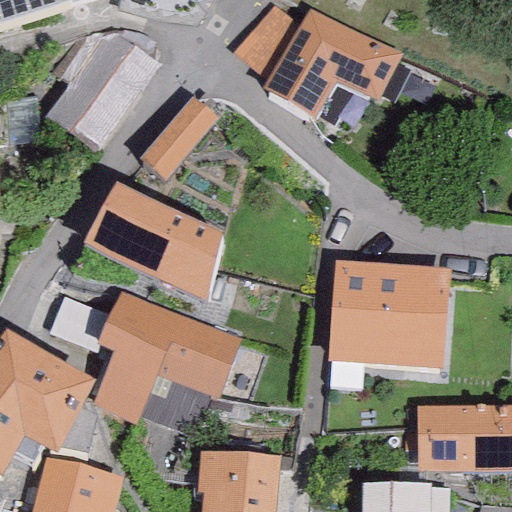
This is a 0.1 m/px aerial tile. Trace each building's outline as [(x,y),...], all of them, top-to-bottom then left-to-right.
[(0,0),(0,31),(71,11),(67,0),(0,0)] [(269,84),(298,30),(272,9),(231,57),(269,84)] [(403,61),(306,14),(298,30),(269,84),(263,97),(315,126),(336,91),(375,109),(403,61)] [(110,37),(74,43),(50,76),(69,88),(44,121),(93,158),(158,70),(152,64),(155,59),(155,52),(152,46),(146,40),(140,37),(131,35),(120,36),(110,37)] [(216,123),(190,101),(137,164),(164,186),(216,123)] [(222,234),(115,183),(83,242),(209,301),(222,234)] [(450,272),(333,264),(326,366),(444,374),(450,272)] [(241,338),(118,290),(97,343),(113,350),(91,407),(135,425),(155,375),(217,399),(241,338)] [(94,382),(6,330),(0,338),(0,473),(23,436),(53,450),(56,446),(86,454),(95,415),(79,407),(94,382)] [(511,404),(417,403),(416,475),(511,475),(511,404)] [(273,511),(279,456),(199,451),(196,494),(201,493),(199,511),(273,511)] [(112,511),(122,476),(44,456),(29,511),(112,511)] [(448,511),(449,494),(430,493),(430,489),(360,490),(359,511),(448,511)]
